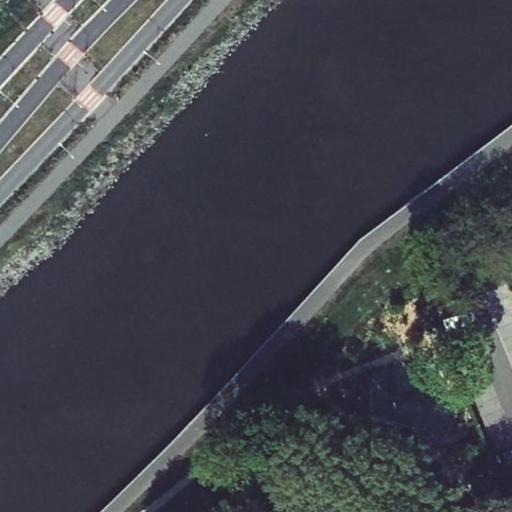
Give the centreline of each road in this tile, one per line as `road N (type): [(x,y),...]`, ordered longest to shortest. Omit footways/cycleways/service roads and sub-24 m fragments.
road 1 (tertiary): [(0,197),(182,0)]
road 2 (tertiary): [(120,0),(0,134)]
